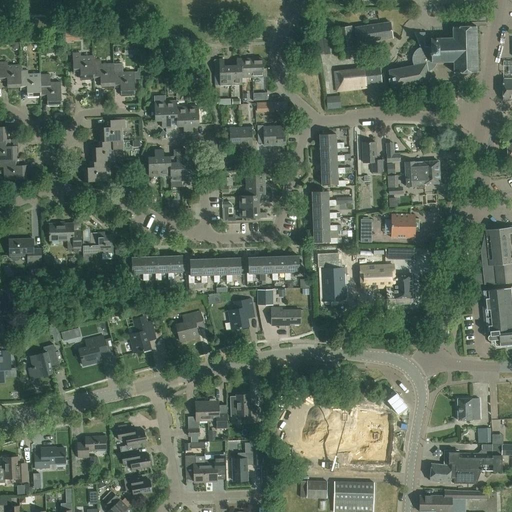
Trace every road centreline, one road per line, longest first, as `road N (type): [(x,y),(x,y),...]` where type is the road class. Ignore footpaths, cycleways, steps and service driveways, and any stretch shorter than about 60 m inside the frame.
road 1 (tertiary): [(157,381),(293,352),(391,358),(417,375)]
road 2 (residential): [(438,358),(433,344),(482,120)]
road 3 (residential): [(482,120),(311,115)]
road 4 (tertiary): [(0,420),(157,381)]
road 5 (residential): [(55,190),(111,198),(206,237)]
road 6 (residential): [(206,237),(271,234),(299,154)]
road 7 (tertiary): [(406,511),(422,398),(417,375)]
road 8 (residential): [(311,115),(283,84),(275,60),(297,0)]
road 9 (residential): [(482,120),(501,0)]
